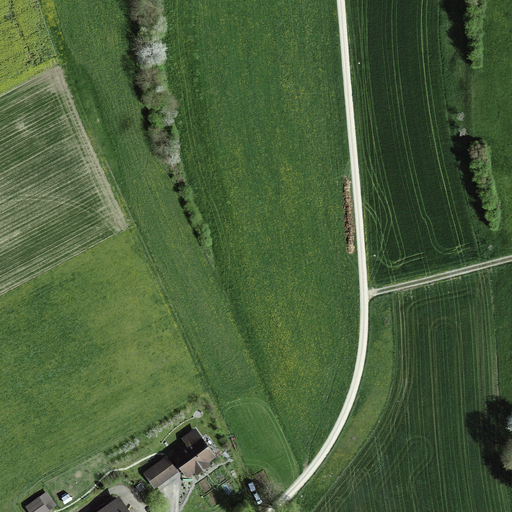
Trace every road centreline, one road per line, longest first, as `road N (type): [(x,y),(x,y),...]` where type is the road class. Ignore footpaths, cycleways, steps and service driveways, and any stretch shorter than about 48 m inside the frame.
road 1 (unclassified): [(340,0),(363,338),(344,415),(270,511)]
road 2 (track): [(364,295),(511,257)]
